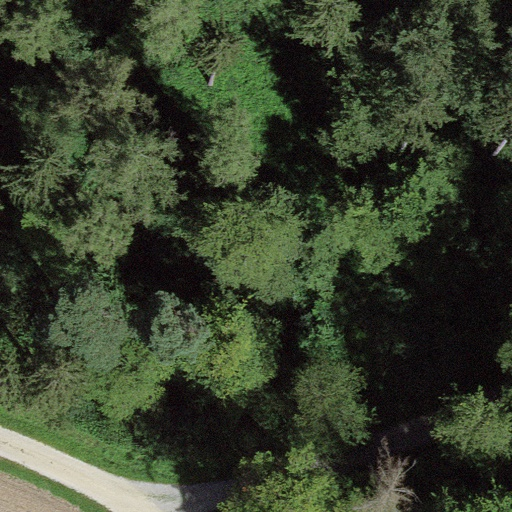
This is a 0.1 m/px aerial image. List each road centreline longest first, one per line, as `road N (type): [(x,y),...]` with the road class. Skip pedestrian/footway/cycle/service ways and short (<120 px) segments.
road 1 (track): [(222,511),(511,412)]
road 2 (track): [(0,436),(75,463),(142,511)]
